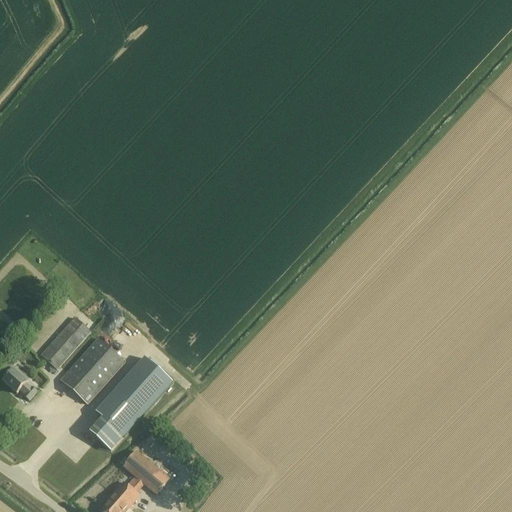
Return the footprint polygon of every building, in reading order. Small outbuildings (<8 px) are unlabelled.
[(91,333),(75,319),(41,357),(57,371),(91,333)] [(125,364),(98,339),(60,382),(88,406),(125,364)] [(97,414),(124,439),(173,384),(145,359),(97,414)] [(18,377),(13,372),(3,383),(17,395),(22,389),(27,394),(24,397),(30,402),(37,393),(32,389),(31,389),(26,384),(29,381),(21,374),(18,377)] [(170,480),(137,453),(124,468),(157,496),(170,480)] [(127,511),(140,497),(124,484),(107,503),(109,504),(101,511),(127,511)]
